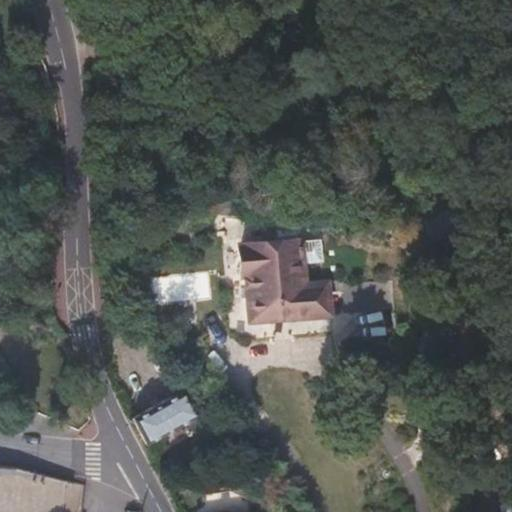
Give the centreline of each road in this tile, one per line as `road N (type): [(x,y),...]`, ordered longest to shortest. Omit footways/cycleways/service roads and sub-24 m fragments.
road 1 (tertiary): [(134,460),(101,396),(82,331),(75,115),(46,0)]
road 2 (unclassified): [(0,451),(134,460)]
